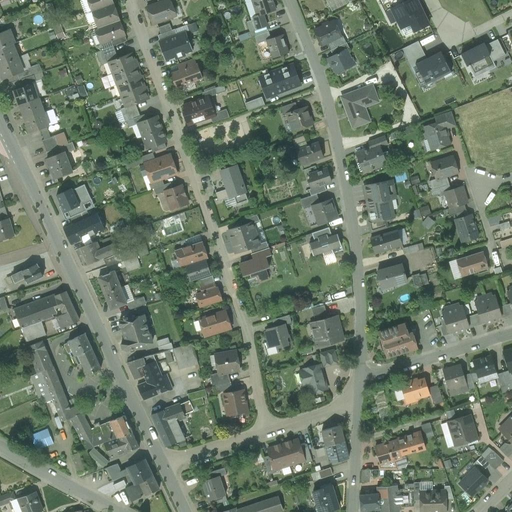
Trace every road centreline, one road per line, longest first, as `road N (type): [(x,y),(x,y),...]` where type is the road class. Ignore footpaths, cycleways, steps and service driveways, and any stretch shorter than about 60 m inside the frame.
road 1 (residential): [(267,434),(247,327),(130,0)]
road 2 (residential): [(358,378),(358,274),(347,189),(324,88),(290,0)]
road 3 (tertiary): [(164,470),(57,241)]
road 4 (residential): [(358,378),(511,333)]
road 5 (residential): [(121,511),(0,442)]
